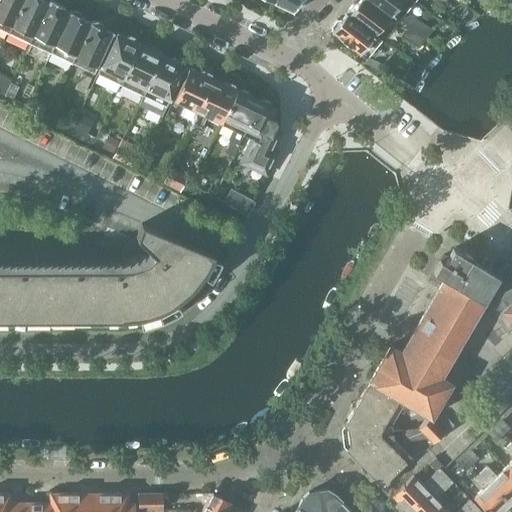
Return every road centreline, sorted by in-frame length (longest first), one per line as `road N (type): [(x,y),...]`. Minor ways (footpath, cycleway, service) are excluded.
road 1 (residential): [(0,479),(244,468),(297,434)]
road 2 (residential): [(252,256),(211,316),(187,336),(144,350),(0,351)]
road 3 (residential): [(297,434),(420,232),(458,191)]
road 4 (residential): [(333,95),(252,256)]
road 5 (residential): [(252,256),(106,186)]
road 6 (residential): [(458,191),(333,95)]
road 7 (residential): [(283,56),(161,0)]
